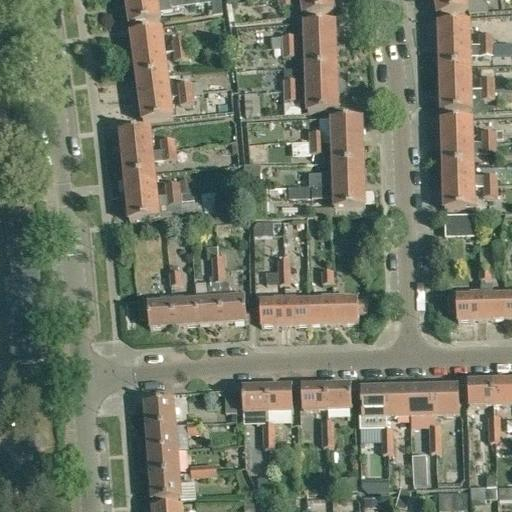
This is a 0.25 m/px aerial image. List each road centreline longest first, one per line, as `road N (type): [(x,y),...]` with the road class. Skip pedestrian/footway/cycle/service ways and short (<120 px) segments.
road 1 (residential): [(80,381),(65,193),(37,0)]
road 2 (residential): [(410,361),(399,96),(383,0)]
road 3 (residential): [(80,381),(410,361)]
road 4 (residential): [(92,511),(80,381)]
